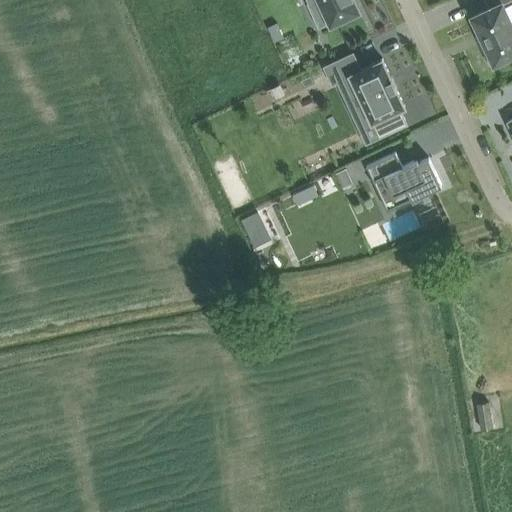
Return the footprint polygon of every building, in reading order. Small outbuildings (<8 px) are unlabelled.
[(314,0),(321,0),(331,22),(341,18),(341,19),(359,11),(354,0),(307,0),(309,2),(314,0)] [(507,0),(487,0),(490,6),(472,15),(486,44),(483,46),(490,63),(494,61),(495,62),(511,54),(511,21),(503,2),(507,0)] [(284,36),(277,22),(269,26),(276,40),(284,36)] [(361,68),(354,52),(325,65),(333,83),(342,78),(351,96),(359,92),(372,120),(405,105),(383,57),(361,68)] [(367,164),(381,195),(392,189),(399,204),(442,183),(430,156),(420,161),(418,158),(414,160),(403,165),(396,150),(367,164)] [(347,167),(336,172),(343,187),(354,182),(347,167)] [(242,217),(245,224),(262,216),(259,209),(242,217)] [(490,401),(478,403),(469,405),(472,429),(494,425),(490,401)]
